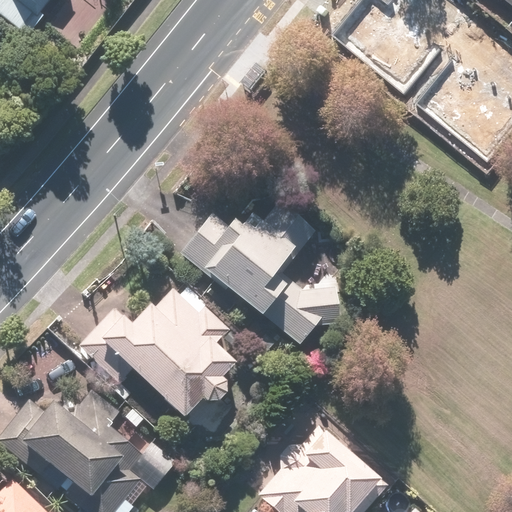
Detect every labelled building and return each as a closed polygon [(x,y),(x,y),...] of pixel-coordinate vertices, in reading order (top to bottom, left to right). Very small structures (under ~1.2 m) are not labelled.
[(61,0),(0,0),(0,12),(29,38),(61,0)] [(362,58),(402,90),(412,78),(414,80),(421,71),(438,85),(433,92),(473,124),(511,76),(505,71),(497,64),(511,45),(511,40),(494,26),(482,40),(474,33),(479,27),(446,0),(441,0),(423,22),(404,7),(362,58)] [(317,229),(280,201),(266,220),(248,207),(233,227),(213,213),(182,256),(304,344),(320,324),(340,325),(341,289),(306,288),(284,269),(299,248),(302,251),(317,229)] [(225,399),(231,391),(229,375),(241,362),(220,342),(232,329),(207,307),(204,310),(177,286),(159,306),(155,302),(138,320),(121,305),(83,343),(121,381),(136,366),(187,417),(206,397),(225,399)] [(285,349),(262,329),(252,341),(275,361),(285,349)] [(48,411),(34,397),(0,434),(0,437),(40,473),(52,460),(75,480),(66,490),(90,511),(115,511),(145,479),(155,488),(180,461),(156,439),(144,451),(113,423),(124,410),(96,385),(74,409),(61,397),(48,411)] [(373,511),(386,499),(333,445),(281,496),(296,511),(373,511)] [(0,486),(0,511),(54,511),(14,472),(0,486)]
